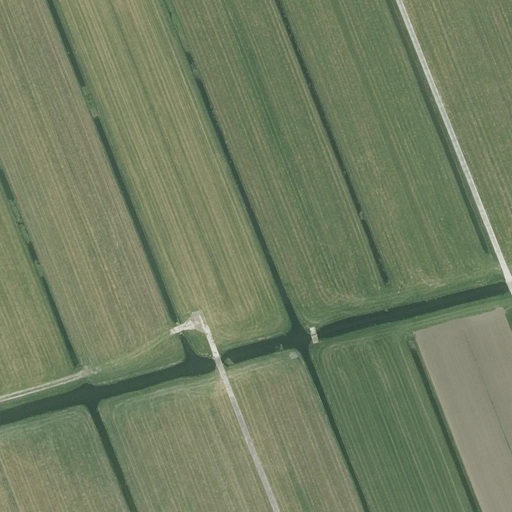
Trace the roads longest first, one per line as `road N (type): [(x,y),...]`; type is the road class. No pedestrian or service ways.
road 1 (track): [(274,511),(202,325),(172,331),(135,358),(0,398)]
road 2 (track): [(511,283),(398,0)]
